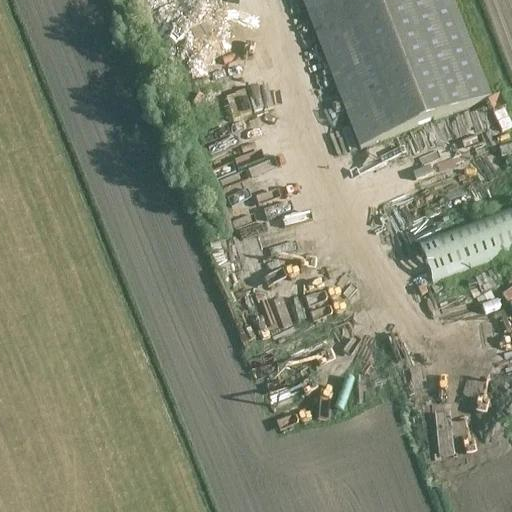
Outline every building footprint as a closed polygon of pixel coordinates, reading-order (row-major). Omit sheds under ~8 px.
[(303,0),(310,18),(362,153),(493,102),(454,0),(303,0)] [(219,12),(209,14),(213,36),(224,34),(219,12)] [(189,56),(192,63),(212,55),(210,48),(189,56)] [(201,99),(223,89),(219,80),(197,90),(201,99)] [(412,170),(383,181),(390,201),(443,181),(440,175),(417,184),(412,170)] [(511,210),(419,245),(434,286),(511,256),(511,210)] [(287,277),(307,267),(296,247),(276,257),(287,277)] [(353,259),(339,260),(339,270),(328,270),(329,289),(341,288),(341,275),(354,275),(353,259)] [(231,298),(242,328),(264,319),(253,290),(231,298)] [(505,327),(511,324),(511,316),(505,301),(495,305),(505,327)]
